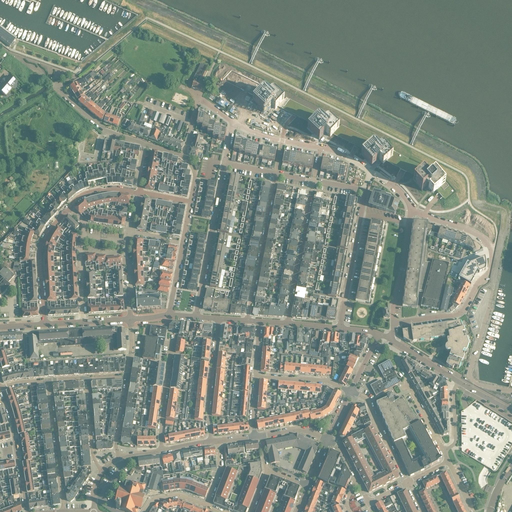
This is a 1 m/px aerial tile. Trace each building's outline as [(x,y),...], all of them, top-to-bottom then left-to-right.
[(0,24),(0,39),(10,47),(17,37),(0,24)] [(200,78),(206,66),(201,64),(198,69),(193,80),(194,80),(192,87),(196,89),(199,81),(200,78)] [(206,66),(200,78),(204,79),(209,68),(206,66)] [(225,76),(222,79),(236,86),(256,96),(264,88),(266,87),(249,79),(231,70),(225,76)] [(4,79),(3,81),(11,89),(16,83),(16,82),(17,82),(10,76),(9,77),(9,76),(5,80),(4,79)] [(85,83),(86,83),(83,79),(70,87),(72,91),(85,83)] [(3,84),(0,86),(0,92),(4,96),(5,95),(6,96),(11,90),(11,89),(3,81),(1,83),(3,84)] [(86,85),(85,83),(72,91),(75,95),(84,90),(83,87),(86,85)] [(84,90),(75,95),(77,99),(84,95),(83,93),(90,88),(89,87),(84,90)] [(256,96),(251,101),(264,113),(265,111),(268,108),(270,105),(271,105),(275,109),(277,107),(284,100),(278,94),(275,92),(270,92),(269,93),(264,88),(256,96)] [(80,99),(78,101),(79,101),(79,102),(83,105),(92,94),(90,92),(86,97),(85,96),(82,98),(81,99),(80,99)] [(96,97),(92,94),(83,105),(86,108),(96,97)] [(97,98),(96,97),(86,108),(90,111),(95,105),(93,103),(97,98)] [(284,100),(277,107),(297,117),(311,124),(316,118),(319,116),(321,114),(304,106),(286,97),(284,100)] [(97,103),(95,105),(90,111),(94,114),(104,102),(102,101),(99,104),(97,103)] [(106,103),(104,102),(94,114),(97,117),(103,111),(101,109),(106,103)] [(107,106),(103,111),(97,117),(101,120),(102,121),(104,119),(103,118),(104,117),(106,114),(105,113),(106,112),(105,111),(108,107),(107,106)] [(112,107),(111,109),(109,115),(107,114),(104,121),(108,123),(111,116),(114,108),(112,107)] [(111,116),(108,123),(113,125),(118,110),(120,111),(120,110),(117,109),(114,117),(111,116)] [(202,128),(205,114),(199,113),(196,124),(202,125),(202,128)] [(163,124),(167,116),(162,114),(158,122),(163,124)] [(205,114),(202,128),(208,129),(207,132),(210,118),(204,117),(205,114)] [(145,116),(144,118),(143,121),(138,134),(144,136),(147,128),(144,126),(147,117),(145,116)] [(311,124),(306,128),(319,140),(320,139),(323,136),(323,135),(325,132),(325,133),(326,132),(330,137),(332,134),(339,127),(333,122),(330,119),(325,119),(324,120),(319,116),(316,118),(311,124)] [(138,124),(136,123),(132,132),(138,134),(143,121),(144,118),(141,117),(138,124)] [(210,118),(207,132),(213,133),(213,136),(215,122),(210,121),(210,118)] [(129,121),(126,130),(132,132),(136,123),(129,121)] [(216,122),(215,122),(213,136),(218,137),(218,140),(221,126),(215,125),(216,122)] [(147,128),(144,136),(150,138),(153,129),(154,126),(152,125),(151,129),(147,128)] [(339,127),(332,134),(338,137),(364,150),(373,142),(374,141),(341,125),(339,127)] [(162,129),(154,126),(153,129),(150,138),(157,141),(161,131),(162,129)] [(221,126),(218,140),(224,141),(226,130),(221,128),(221,126)] [(166,136),(163,144),(169,146),(173,135),(169,134),(171,130),(170,130),(171,129),(169,128),(169,129),(168,129),(166,136)] [(164,130),(162,129),(161,131),(157,141),(163,144),(166,136),(162,135),(164,130)] [(194,135),(192,143),(200,145),(203,137),(202,137),(203,134),(198,133),(197,135),(194,135)] [(175,136),(173,135),(169,146),(175,148),(179,137),(177,137),(176,140),(174,139),(175,136)] [(181,138),(179,137),(175,148),(181,151),(184,143),(180,141),(181,138)] [(239,152),(241,140),(235,138),(233,150),(239,151),(239,152)] [(242,140),(241,140),(239,152),(245,153),(244,154),(245,154),(247,142),(241,141),(242,140)] [(247,142),(245,154),(250,155),(250,156),(253,144),(247,143),(247,142)] [(378,148),(373,142),(364,150),(360,153),(372,166),(376,162),(379,159),(383,164),(386,161),(392,155),(384,146),(382,145),(378,148)] [(253,144),(250,156),(256,157),(256,158),(258,146),(253,145),(253,144)] [(258,146),(256,158),(262,159),(264,148),(259,147),(259,146),(258,146)] [(399,153),(384,146),(392,155),(386,161),(393,165),(399,153)] [(199,149),(191,147),(190,147),(188,154),(189,155),(192,156),(194,150),(199,151),(199,149)] [(264,148),(262,159),(268,161),(270,149),(264,148)] [(270,149),(268,161),(274,162),(276,150),(270,149)] [(198,153),(199,151),(194,150),(192,156),(197,157),(201,158),(202,154),(198,153)] [(152,151),(151,159),(158,160),(158,157),(160,158),(160,161),(162,161),(163,156),(157,155),(158,152),(152,151)] [(288,164),(290,153),(284,152),(282,163),(288,164)] [(296,154),(290,153),(288,164),(294,166),(296,154)] [(415,175),(417,177),(423,172),(428,178),(430,177),(429,175),(434,171),(434,170),(434,171),(399,153),(393,165),(400,168),(399,168),(406,172),(407,171),(415,175)] [(302,155),(296,154),(294,166),(300,167),(302,155)] [(302,155),(300,167),(306,168),(308,156),(302,155)] [(308,156),(306,168),(312,169),(314,158),(308,156)] [(151,159),(150,164),(158,165),(159,161),(160,161),(160,158),(158,157),(158,160),(151,159)] [(322,159),(320,171),(326,172),(328,161),(329,160),(322,159)] [(326,172),(326,173),(332,174),(334,163),(334,162),(328,161),(326,172)] [(338,176),(337,181),(345,182),(347,167),(348,165),(342,163),(340,162),(340,164),(340,166),(338,176)] [(136,167),(120,163),(120,164),(119,163),(119,165),(127,167),(127,170),(135,172),(136,167)] [(332,174),(332,175),(338,176),(340,166),(340,164),(334,163),(332,174)] [(428,185),(430,187),(428,188),(433,193),(437,190),(445,183),(441,178),(434,171),(429,175),(430,177),(428,178),(423,172),(417,177),(416,178),(415,177),(412,181),(422,191),(427,187),(427,186),(428,185)] [(83,181),(82,178),(81,175),(79,176),(80,179),(81,181),(84,189),(89,188),(87,182),(87,179),(83,181)] [(78,183),(76,181),(75,178),(73,179),(75,182),(80,191),(84,189),(81,181),(78,183)] [(438,192),(443,197),(443,198),(444,197),(445,199),(455,191),(446,181),(445,181),(442,178),(441,178),(445,183),(437,190),(438,191),(438,192)] [(71,180),(73,183),(74,185),(71,187),(76,194),(80,191),(75,182),(73,179),(71,180)] [(255,184),(255,183),(253,183),(253,186),(254,186),(269,189),(270,184),(269,184),(270,182),(261,180),(260,182),(261,182),(259,182),(259,184),(257,184),(256,184),(255,184)] [(64,185),(63,187),(65,189),(72,197),(76,194),(71,187),(68,189),(64,185)] [(65,189),(63,187),(61,188),(63,190),(65,192),(62,195),(67,199),(68,201),(72,197),(65,189)] [(62,195),(59,191),(57,189),(55,191),(59,195),(57,197),(63,203),(67,199),(62,195)] [(395,213),(397,206),(399,201),(390,198),(391,197),(388,197),(387,195),(384,194),(383,195),(381,194),(377,193),(377,194),(374,193),(370,205),(378,207),(378,208),(386,211),(395,213)] [(51,195),(49,197),(60,207),(63,203),(57,197),(55,199),(53,198),(51,195)] [(267,199),(251,196),(250,198),(252,198),(258,200),(258,202),(266,204),(267,199)] [(356,205),(357,203),(357,199),(355,199),(355,197),(346,196),(346,200),(343,200),(342,202),(356,205)] [(60,207),(49,197),(48,198),(50,200),(52,202),(50,204),(51,206),(56,210),(60,207)] [(91,198),(85,200),(88,208),(91,207),(93,206),(91,198)] [(85,200),(79,204),(88,215),(89,216),(90,214),(88,212),(86,209),(88,208),(85,200)] [(356,205),(342,202),(345,203),(344,208),(355,210),(356,205)] [(165,214),(163,214),(162,217),(166,218),(167,212),(170,212),(172,204),(167,203),(165,214)] [(88,215),(79,204),(75,209),(81,214),(83,212),(86,217),(88,215)] [(119,210),(116,209),(112,208),(111,210),(117,212),(116,215),(117,215),(118,215),(119,214),(122,215),(122,218),(124,218),(125,216),(126,216),(128,209),(125,208),(126,206),(125,206),(123,206),(121,205),(120,207),(119,207),(119,210)] [(51,206),(50,208),(48,209),(54,215),(58,212),(56,210),(51,206)] [(289,208),(288,213),(303,216),(303,212),(304,212),(303,212),(304,211),(295,210),(294,213),(292,213),(292,212),(292,209),(291,209),(289,208)] [(328,211),(312,208),(311,213),(320,214),(325,215),(327,216),(328,211)] [(47,211),(44,213),(51,219),(52,217),(54,215),(48,209),(47,211)] [(88,215),(86,217),(85,219),(88,222),(93,223),(94,217),(92,217),(92,211),(90,212),(90,214),(89,216),(88,215)] [(247,213),(247,216),(263,219),(264,214),(256,212),(255,215),(253,214),(253,212),(248,211),(249,212),(249,213),(247,213)] [(38,212),(37,214),(48,223),(51,219),(44,213),(42,216),(40,214),(38,212)] [(48,223),(37,214),(35,215),(40,219),(38,221),(38,222),(45,227),(48,223)] [(62,222),(64,224),(60,228),(62,230),(71,219),(68,216),(62,222)] [(263,219),(247,216),(246,218),(248,219),(247,221),(250,221),(250,218),(254,219),(254,222),(262,224),(263,219)] [(26,218),(25,219),(25,220),(42,231),(45,227),(38,222),(36,224),(26,218)] [(287,218),(286,222),(286,223),(301,226),(302,222),(302,221),(293,219),(292,223),(288,222),(289,219),(287,218)] [(75,223),(71,219),(62,230),(63,231),(67,227),(69,229),(75,223)] [(25,220),(24,220),(23,221),(34,228),(32,231),(34,233),(39,235),(42,231),(25,220)] [(371,220),(369,227),(381,229),(383,222),(371,220)] [(413,221),(405,288),(402,307),(411,308),(417,309),(417,305),(419,290),(423,291),(430,262),(425,262),(429,231),(426,231),(427,230),(424,229),(426,223),(427,224),(428,223),(422,222),(413,221)] [(310,223),(309,227),(326,231),(326,229),(318,227),(318,224),(310,222),(309,222),(309,223),(310,223)] [(69,229),(67,231),(65,233),(67,234),(71,230),(73,233),(79,226),(75,223),(69,229)] [(440,228),(427,224),(426,223),(424,229),(427,230),(438,234),(440,228)] [(228,233),(230,227),(219,225),(217,231),(228,233)] [(64,232),(57,227),(53,232),(63,239),(62,240),(64,242),(66,238),(62,235),(64,232)] [(369,227),(368,233),(380,235),(381,229),(369,227)] [(440,228),(438,234),(437,237),(443,239),(446,229),(440,228)] [(25,232),(16,229),(14,231),(22,234),(22,233),(32,237),(34,233),(32,231),(26,229),(25,232)] [(451,231),(446,229),(443,239),(448,241),(451,231)] [(22,234),(14,231),(12,233),(18,235),(18,234),(23,236),(22,239),(31,242),(32,237),(22,233),(22,234)] [(451,231),(448,241),(454,242),(457,233),(451,231)] [(53,232),(50,237),(58,241),(59,239),(62,240),(63,239),(53,232)] [(284,233),(284,235),(290,236),(289,240),(298,241),(299,236),(284,233)] [(368,233),(367,239),(379,241),(380,235),(368,233)] [(457,233),(454,242),(459,244),(462,235),(462,234),(457,233)] [(70,241),(68,241),(66,241),(65,243),(66,243),(67,243),(75,244),(76,235),(71,234),(70,241)] [(459,244),(465,246),(467,237),(465,236),(462,235),(459,244)] [(58,241),(50,237),(47,242),(61,247),(61,245),(57,243),(58,241)] [(471,242),(467,237),(465,246),(468,247),(471,250),(472,251),(475,250),(474,245),(471,242)] [(7,238),(4,241),(10,242),(11,243),(19,245),(30,247),(31,242),(22,239),(22,243),(16,242),(13,242),(13,241),(9,240),(9,239),(7,238)] [(283,239),(282,242),(282,244),(297,248),(297,243),(298,243),(288,241),(288,244),(285,243),(286,239),(283,239)] [(367,239),(367,242),(366,245),(378,247),(379,241),(367,239)] [(10,242),(4,241),(3,242),(13,244),(12,246),(15,246),(21,247),(21,251),(29,252),(30,247),(19,245),(11,243),(10,242)] [(61,247),(47,242),(46,248),(54,250),(55,248),(60,249),(61,247)] [(349,244),(338,242),(337,248),(348,250),(349,244)] [(282,244),(281,247),(281,250),(283,250),(284,248),(285,248),(287,248),(287,251),(296,253),(296,252),(297,248),(282,244)] [(305,244),(304,249),(318,251),(319,251),(322,252),(323,247),(318,246),(317,249),(314,249),(314,245),(305,244)] [(366,245),(365,248),(365,251),(377,254),(378,247),(366,245)] [(336,249),(335,255),(346,257),(348,251),(336,249)] [(365,251),(364,254),(364,258),(375,260),(377,254),(365,251)] [(486,262),(484,257),(469,264),(467,267),(466,267),(460,278),(471,284),(477,273),(476,272),(477,271),(479,273),(485,270),(486,262)] [(364,258),(362,264),(374,266),(375,260),(364,258)] [(167,260),(164,259),(163,261),(161,261),(160,266),(169,267),(169,264),(168,263),(166,262),(167,260)] [(432,259),(422,298),(421,306),(427,307),(432,308),(438,310),(440,302),(439,302),(449,263),(432,259)] [(175,261),(167,260),(166,262),(168,263),(169,264),(169,267),(173,268),(175,261)] [(362,264),(361,270),(373,272),(374,266),(362,264)] [(0,298),(10,287),(18,278),(3,269),(0,271),(0,298)] [(361,270),(361,272),(360,276),(372,278),(373,272),(361,270)] [(161,271),(160,275),(158,275),(158,277),(159,278),(160,278),(171,280),(172,273),(161,271)] [(360,276),(359,282),(371,285),(372,278),(360,276)] [(160,278),(159,284),(170,287),(171,280),(160,278)] [(208,279),(207,285),(210,285),(210,286),(218,288),(220,281),(208,279)] [(467,291),(470,286),(457,280),(456,281),(461,284),(459,287),(467,291)] [(359,282),(358,285),(358,288),(370,291),(371,285),(359,282)] [(298,283),(297,288),(314,291),(314,289),(309,288),(306,287),(307,284),(298,283)] [(170,287),(159,284),(156,284),(154,290),(158,291),(169,293),(170,287)] [(445,292),(440,310),(447,311),(448,306),(448,305),(450,297),(452,295),(454,290),(446,286),(444,291),(445,292)] [(459,287),(456,292),(464,296),(467,291),(459,287)] [(212,310),(214,299),(215,292),(216,290),(207,288),(203,309),(211,310),(212,310)] [(358,288),(357,291),(357,295),(368,297),(370,291),(358,288)] [(340,291),(329,289),(328,296),(336,297),(336,296),(339,297),(340,291)] [(140,290),(136,291),(136,297),(136,298),(137,308),(137,309),(138,309),(142,309),(146,308),(146,309),(147,309),(147,308),(151,308),(156,308),(160,308),(161,308),(161,303),(162,303),(162,300),(161,300),(160,295),(160,296),(156,296),(156,294),(145,291),(143,290),(141,290),(140,290)] [(296,293),(295,297),(310,300),(310,301),(312,301),(313,297),(310,296),(310,298),(304,297),(305,294),(296,292),(296,293)] [(464,296),(456,292),(454,297),(462,302),(464,296)] [(357,295),(355,301),(367,303),(368,297),(357,295)] [(462,302),(454,297),(451,303),(459,306),(460,305),(462,302)] [(328,308),(326,319),(326,318),(335,320),(338,300),(330,298),(329,300),(332,301),(330,309),(328,309),(328,308)] [(212,310),(211,310),(211,311),(217,312),(219,299),(219,300),(214,299),(212,310)] [(271,299),(271,300),(271,302),(269,308),(268,317),(273,317),(276,300),(273,299),(271,299)] [(306,305),(305,305),(304,307),(301,318),(307,319),(309,302),(307,302),(306,305)] [(305,305),(303,304),(299,304),(296,318),(301,318),(304,307),(305,305)] [(315,318),(317,306),(317,307),(312,306),(309,318),(315,319),(315,318)] [(170,321),(169,325),(175,326),(175,329),(177,329),(177,334),(178,334),(179,333),(181,323),(174,322),(170,321)] [(413,328),(412,324),(410,325),(411,329),(402,330),(403,338),(412,343),(413,342),(448,336),(449,339),(447,339),(447,345),(453,347),(446,365),(452,369),(454,366),(459,367),(467,345),(460,322),(448,323),(445,323),(445,324),(413,328)] [(190,332),(189,333),(189,337),(192,337),(193,332),(196,332),(197,324),(191,324),(190,332)] [(156,354),(160,355),(161,345),(157,345),(158,339),(158,338),(158,337),(165,338),(167,328),(151,325),(149,335),(150,335),(149,337),(146,337),(142,358),(143,358),(142,359),(147,360),(148,359),(155,360),(156,354)] [(212,326),(203,325),(202,337),(211,338),(211,334),(209,334),(209,332),(211,332),(212,326)] [(238,338),(238,340),(238,342),(242,342),(242,345),(242,347),(239,347),(239,348),(242,349),(244,349),(244,343),(245,343),(245,338),(246,338),(246,328),(241,327),(239,327),(239,336),(243,336),(243,338),(238,338)] [(68,331),(61,331),(61,342),(60,342),(61,346),(92,344),(91,340),(113,339),(115,339),(115,343),(113,343),(114,351),(126,350),(125,335),(124,335),(124,328),(119,329),(114,329),(114,328),(112,328),(83,330),(83,329),(68,330),(68,331)] [(244,343),(247,343),(246,348),(247,348),(246,352),(248,352),(246,352),(245,356),(251,357),(252,353),(254,340),(255,334),(255,328),(254,328),(246,328),(246,338),(245,338),(245,343),(244,343)] [(61,331),(39,333),(39,337),(26,338),(27,351),(26,351),(26,359),(38,358),(37,344),(60,342),(61,342),(61,331)] [(302,341),(302,345),(309,346),(311,331),(305,331),(303,331),(302,341)] [(320,332),(312,332),(311,340),(319,340),(320,332)] [(319,342),(318,350),(320,351),(322,344),(323,345),(324,345),(326,333),(322,333),(319,342)] [(324,345),(323,345),(322,357),(326,357),(327,357),(327,355),(324,355),(326,344),(328,344),(330,334),(326,333),(324,345)] [(339,335),(331,334),(330,347),(333,348),(333,349),(334,349),(334,352),(338,352),(338,349),(337,349),(337,346),(339,335)] [(354,345),(353,348),(356,348),(356,346),(359,347),(364,348),(364,347),(359,346),(360,343),(361,337),(355,336),(354,345)] [(177,340),(176,346),(192,348),(192,346),(187,346),(187,345),(185,345),(185,341),(182,341),(177,340)] [(225,346),(219,346),(219,351),(233,353),(236,354),(237,349),(231,349),(225,348),(225,346)] [(242,349),(239,348),(237,348),(237,349),(236,354),(236,355),(234,365),(242,366),(250,367),(250,366),(251,360),(251,357),(245,356),(246,352),(248,352),(246,352),(247,348),(246,348),(245,353),(244,353),(244,349),(242,349)] [(338,358),(338,362),(338,364),(342,365),(345,361),(346,359),(347,357),(342,356),(342,350),(343,350),(338,349),(338,352),(339,352),(339,354),(338,354),(338,358)] [(201,362),(208,363),(208,360),(209,360),(209,353),(202,353),(199,352),(199,356),(198,362),(201,362)] [(346,359),(345,361),(355,365),(358,359),(348,354),(347,357),(346,359)] [(412,367),(414,363),(406,358),(401,362),(408,374),(412,372),(409,366),(409,365),(412,367)] [(17,359),(16,359),(1,363),(2,368),(9,366),(9,363),(18,361),(17,359)] [(394,369),(389,360),(380,365),(381,365),(378,366),(384,378),(389,388),(400,382),(395,372),(394,372),(394,369)] [(355,365),(345,361),(342,365),(344,366),(353,370),(355,365)] [(20,371),(17,372),(18,379),(25,378),(24,370),(24,364),(22,364),(20,364),(20,371)] [(417,365),(415,369),(415,370),(420,373),(419,375),(420,377),(424,370),(417,365)] [(18,379),(17,372),(14,372),(13,366),(10,367),(12,373),(14,380),(18,379)] [(353,370),(344,366),(343,368),(345,369),(343,372),(350,375),(353,370)] [(7,369),(5,369),(8,381),(13,380),(14,380),(12,373),(9,374),(8,373),(7,369)] [(424,370),(420,377),(424,381),(429,373),(424,370)] [(413,371),(412,372),(408,374),(412,381),(417,379),(416,378),(417,378),(413,371)] [(343,372),(341,377),(348,380),(350,375),(343,372)] [(429,373),(424,381),(425,383),(427,385),(427,386),(427,387),(435,376),(429,373)] [(435,376),(427,387),(430,391),(430,392),(434,389),(440,379),(439,379),(435,376)] [(341,377),(339,382),(345,385),(348,380),(341,377)] [(417,377),(417,378),(416,378),(417,379),(412,381),(415,386),(420,383),(421,382),(419,378),(418,378),(417,377)] [(384,378),(370,385),(376,396),(389,388),(384,378)] [(445,382),(440,379),(434,389),(430,392),(433,397),(437,394),(447,394),(447,388),(445,384),(445,382)] [(422,381),(421,382),(420,383),(415,386),(418,392),(424,388),(423,388),(425,387),(427,386),(427,385),(425,386),(424,387),(422,384),(425,383),(424,381),(423,382),(422,381)] [(324,386),(316,385),(315,395),(317,395),(317,393),(322,393),(323,390),(324,386)] [(427,387),(427,386),(425,387),(423,388),(424,388),(418,392),(421,397),(426,394),(426,393),(428,392),(428,393),(430,391),(427,387)] [(334,390),(331,396),(338,399),(341,393),(334,390)] [(17,392),(8,396),(9,400),(16,398),(15,395),(21,393),(20,391),(17,392)] [(430,392),(430,391),(428,393),(428,392),(426,393),(426,394),(421,397),(427,407),(432,404),(429,399),(433,397),(430,392)] [(387,398),(376,403),(394,443),(395,444),(402,440),(402,439),(405,438),(402,431),(409,427),(410,428),(420,422),(419,422),(401,397),(398,400),(394,396),(392,397),(391,394),(387,396),(388,398),(387,399),(387,398)] [(331,396),(328,402),(335,405),(338,399),(331,396)] [(466,408),(461,412),(461,415),(461,447),(461,448),(461,451),(464,453),(486,466),(489,468),(492,470),(498,469),(511,446),(511,422),(477,400),(466,408)] [(20,402),(11,405),(12,410),(19,408),(18,405),(21,404),(24,403),(23,401),(20,402)] [(328,402),(326,407),(332,411),(335,405),(328,402)] [(364,403),(362,404),(357,406),(359,411),(360,413),(364,412),(365,415),(368,414),(366,410),(364,403)] [(432,404),(427,407),(430,412),(435,409),(436,408),(433,403),(432,404)] [(357,406),(354,404),(352,407),(350,410),(357,414),(359,411),(357,406)] [(19,408),(12,410),(14,415),(21,413),(20,410),(26,408),(25,406),(19,408)] [(435,409),(430,412),(433,418),(438,415),(439,414),(436,408),(435,409)] [(316,409),(314,409),(316,419),(322,417),(321,410),(317,411),(316,409)] [(349,413),(347,416),(354,420),(357,414),(350,410),(349,413)] [(106,415),(105,416),(105,422),(109,423),(116,424),(117,417),(110,416),(110,420),(107,419),(108,416),(106,415)] [(438,415),(433,418),(437,425),(440,423),(442,422),(438,415)] [(28,418),(28,416),(15,420),(16,424),(23,423),(22,420),(28,418)] [(346,418),(344,422),(351,426),(354,420),(347,416),(346,418)] [(370,421),(368,416),(362,419),(364,424),(365,427),(371,424),(370,422),(370,421)] [(344,424),(341,428),(348,432),(351,426),(344,422),(344,424),(344,423),(344,424)] [(420,422),(410,428),(430,466),(441,460),(423,428),(420,422)] [(443,429),(440,423),(437,425),(443,435),(446,435),(445,429),(444,429),(443,429)] [(33,425),(17,429),(18,434),(25,433),(25,430),(27,429),(34,428),(33,425)] [(382,486),(384,486),(386,485),(386,484),(399,477),(373,426),(363,431),(363,430),(351,436),(352,437),(342,442),(369,493),(382,486)] [(105,435),(105,436),(107,436),(111,436),(114,436),(115,430),(106,429),(106,428),(105,428),(105,429),(105,430),(108,431),(108,434),(105,435)] [(348,432),(341,428),(341,429),(339,434),(341,435),(340,437),(343,439),(344,437),(345,437),(347,432),(348,433),(348,432)] [(314,455),(314,454),(318,445),(303,438),(304,437),(299,435),(298,434),(297,434),(296,434),(295,434),(290,435),(290,437),(266,441),(268,452),(269,452),(268,452),(271,463),(279,462),(277,450),(292,447),(299,448),(306,451),(298,469),(306,473),(314,455)] [(402,440),(395,444),(405,465),(410,476),(424,469),(426,468),(427,468),(427,467),(428,467),(424,458),(421,459),(423,462),(421,463),(419,459),(412,462),(411,460),(402,440)] [(239,451),(238,444),(231,445),(231,448),(232,448),(233,453),(233,455),(240,454),(239,451)] [(231,448),(231,445),(227,446),(227,447),(224,447),(225,467),(234,465),(233,455),(233,453),(232,448),(231,448)] [(340,456),(340,455),(331,451),(329,453),(317,478),(328,483),(340,456)] [(181,461),(179,453),(172,454),(174,463),(178,462),(179,467),(181,466),(180,461),(181,461)] [(174,463),(172,454),(171,454),(166,455),(169,463),(171,462),(173,474),(176,473),(174,463)] [(135,464),(133,467),(138,470),(141,471),(141,466),(146,466),(145,459),(138,459),(139,466),(138,466),(135,464)] [(227,468),(214,500),(215,501),(214,504),(234,511),(246,511),(262,472),(261,463),(248,464),(249,471),(247,476),(248,477),(247,480),(245,480),(244,483),(245,484),(244,487),(242,487),(241,490),(243,491),(241,494),(240,494),(234,508),(233,507),(237,496),(232,493),(227,505),(226,505),(231,491),(230,490),(231,486),(233,487),(234,484),(233,483),(234,479),(236,480),(237,477),(235,476),(237,472),(238,473),(241,466),(227,468)] [(350,474),(345,464),(341,473),(340,472),(335,484),(346,489),(349,479),(349,480),(347,479),(349,474),(350,474)] [(85,467),(81,472),(80,473),(88,478),(91,473),(90,466),(85,467)] [(78,475),(76,477),(85,482),(88,478),(80,473),(79,475),(78,475)] [(120,487),(119,487),(115,502),(116,502),(116,501),(118,502),(117,504),(116,508),(119,509),(119,510),(127,511),(137,511),(138,510),(138,508),(140,509),(145,495),(146,496),(148,493),(150,489),(156,491),(161,477),(146,473),(143,485),(131,481),(131,483),(124,481),(122,484),(122,487),(123,487),(122,489),(120,488),(120,487)] [(271,479),(269,479),(256,511),(268,511),(270,511),(271,508),(270,508),(271,504),(273,505),(274,501),(273,501),(274,497),(275,498),(281,483),(283,484),(282,487),(284,488),(285,485),(287,486),(281,501),(284,502),(283,506),(279,504),(279,506),(282,507),(281,511),(277,509),(277,511),(278,511),(290,511),(299,490),(297,490),(299,486),(272,476),(271,479)] [(76,477),(72,477),(76,480),(74,482),(82,487),(85,482),(76,477)] [(67,479),(65,479),(65,482),(66,482),(70,485),(72,486),(79,491),(82,487),(74,482),(73,484),(68,481),(69,480),(67,479)] [(186,480),(185,490),(189,491),(193,482),(186,480)] [(324,483),(317,481),(315,485),(328,491),(329,490),(331,485),(329,485),(327,488),(322,487),(324,483)] [(421,485),(420,487),(425,489),(430,487),(427,481),(423,483),(423,484),(421,485)] [(70,485),(66,482),(65,482),(66,488),(76,495),(79,491),(72,486),(70,489),(68,487),(70,485)] [(193,482),(189,491),(194,493),(198,485),(193,483),(193,482)] [(331,484),(331,485),(329,490),(343,495),(345,490),(338,487),(337,490),(332,488),(333,485),(331,484)] [(203,487),(198,485),(194,493),(200,495),(203,487)] [(208,489),(203,487),(200,495),(205,497),(208,489)] [(425,489),(420,487),(419,490),(420,492),(419,493),(421,497),(427,494),(425,489)] [(74,499),(76,495),(66,488),(67,499),(71,502),(74,499)] [(400,499),(408,495),(406,489),(397,494),(400,499)] [(320,493),(313,490),(312,493),(311,495),(325,500),(326,497),(325,496),(324,498),(319,496),(320,493)] [(329,490),(328,491),(328,493),(330,494),(331,494),(331,493),(335,494),(334,497),(341,499),(342,500),(343,495),(329,490)] [(455,490),(449,493),(455,506),(461,503),(455,490)] [(411,500),(408,495),(400,499),(402,504),(411,500)] [(326,497),(325,500),(324,502),(323,505),(326,506),(326,505),(330,505),(329,505),(330,503),(334,504),(335,504),(335,503),(339,504),(341,499),(334,497),(333,497),(332,501),(328,500),(328,498),(326,497)] [(383,505),(382,502),(375,505),(379,511),(385,508),(392,505),(389,498),(386,499),(388,503),(386,504),(383,505)] [(316,502),(309,499),(307,504),(320,509),(324,511),(325,509),(326,506),(323,505),(322,508),(315,505),(316,502)] [(413,505),(411,500),(402,504),(405,509),(413,505)] [(166,501),(160,502),(158,508),(161,509),(162,507),(167,509),(165,511),(166,511),(167,511),(168,511),(168,509),(166,501)] [(3,502),(0,503),(3,511),(9,511),(8,508),(5,509),(3,502)] [(20,502),(12,505),(14,511),(18,511),(22,511),(20,502)]
